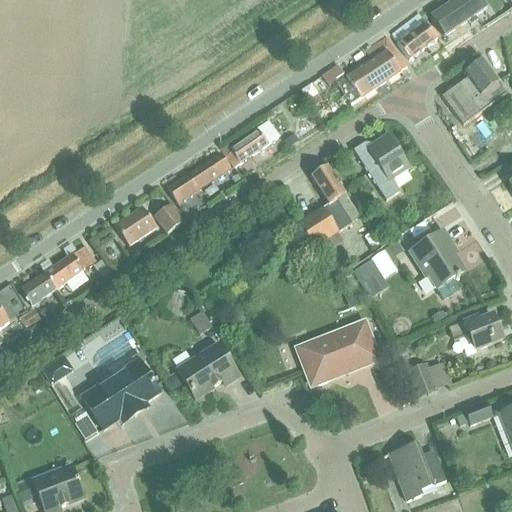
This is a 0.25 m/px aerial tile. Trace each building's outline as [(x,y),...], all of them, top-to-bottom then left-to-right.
[(450,6),(430,19),(443,39),(468,23),(468,22),(475,18),(486,11),(486,10),(482,4),(479,0),(449,0),(447,1),(450,6)] [(401,29),(391,36),(394,41),(397,45),(396,45),(401,52),(409,62),(436,41),(430,32),(425,25),(424,24),(420,20),(418,16),(401,29)] [(347,79),(345,80),(360,102),(381,88),(408,70),(387,39),(369,51),(375,60),(366,66),(347,79)] [(458,87),(441,99),(462,128),(489,109),(507,96),(500,86),(483,62),(465,76),(468,80),(458,87)] [(329,88),(336,83),(335,82),(342,76),(338,70),(337,68),(329,73),(322,78),(326,84),(328,88),(329,88)] [(317,96),(310,86),(300,93),(307,103),(313,99),(317,96)] [(266,126),(259,131),(258,130),(231,149),(233,152),(226,157),(235,170),(269,147),(268,145),(276,140),(266,126)] [(289,149),(298,144),(293,137),(285,142),(289,149)] [(354,154),(387,204),(401,195),(393,182),(411,171),(389,138),(369,151),(366,146),(354,154)] [(220,155),(166,190),(187,222),(208,209),(198,194),(231,172),(220,155)] [(329,170),(312,182),(329,208),(300,227),(316,250),(353,225),(338,202),(347,196),(329,170)] [(361,186),(365,192),(370,189),(366,183),(361,186)] [(168,207),(152,217),(164,235),(180,225),(168,207)] [(142,210),(116,228),(130,248),(156,231),(142,210)] [(381,230),(366,239),(374,252),(389,243),(381,230)] [(443,233),(408,256),(425,281),(428,279),(437,292),(443,302),(458,292),(452,282),(465,274),(451,252),(455,250),(443,233)] [(398,244),(386,252),(391,261),(404,253),(398,244)] [(83,249),(43,276),(55,292),(94,266),(83,249)] [(371,262),(355,273),(363,286),(379,275),(371,262)] [(55,292),(43,276),(21,291),(32,308),(55,292)] [(344,296),(350,310),(362,304),(356,290),(344,296)] [(1,300),(8,310),(15,321),(17,320),(29,312),(22,301),(15,291),(1,300)] [(0,342),(0,329),(8,324),(0,312),(0,344),(1,343),(0,342)] [(29,312),(17,320),(26,332),(37,324),(29,312)] [(202,313),(189,321),(200,338),(212,329),(202,313)] [(441,315),(432,320),(436,326),(444,321),(441,315)] [(475,352),(503,341),(493,316),(479,322),(477,318),(464,324),(464,325),(449,330),(454,342),(469,336),(475,352)] [(298,352),(313,390),(317,388),(322,389),(328,386),(332,382),(380,363),(365,325),(298,352)] [(426,366),(413,371),(403,345),(396,347),(406,374),(408,374),(418,400),(437,393),(436,391),(449,385),(440,365),(427,370),(426,366)] [(225,390),(239,381),(219,348),(177,374),(195,403),(212,393),(211,392),(223,385),(225,390)] [(48,367),(40,372),(50,387),(58,382),(72,373),(62,358),(48,367)] [(138,362),(81,399),(103,433),(120,422),(123,427),(148,411),(145,406),(160,396),(138,362)] [(176,376),(167,382),(173,391),(181,385),(176,376)] [(487,404),(464,412),(470,427),(492,419),(487,404)] [(511,411),(499,416),(511,450),(511,411)] [(90,424),(79,431),(84,440),(96,433),(90,424)] [(388,457),(406,504),(422,498),(420,494),(446,484),(436,457),(423,462),(417,446),(388,457)] [(72,468),(33,483),(43,511),(59,511),(59,510),(84,500),(72,468)] [(15,490),(21,504),(30,500),(25,486),(15,490)] [(12,497),(1,501),(5,511),(10,511),(17,509),(12,497)] [(437,502),(440,511),(454,511),(455,511),(450,498),(437,502)]
